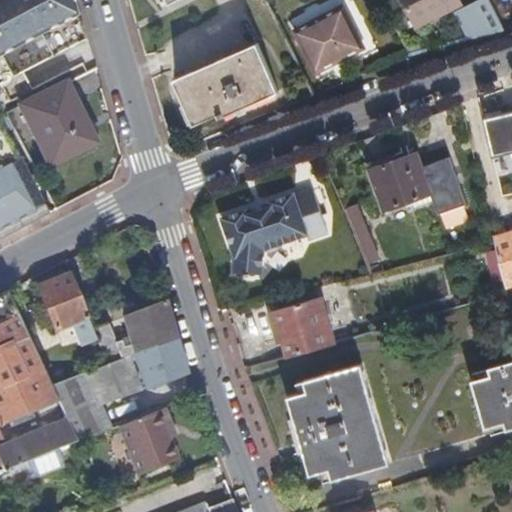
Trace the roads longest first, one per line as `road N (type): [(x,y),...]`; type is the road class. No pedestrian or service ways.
road 1 (residential): [(511,58),(158,189)]
road 2 (residential): [(158,189),(262,511)]
road 3 (residential): [(100,0),(158,189)]
road 4 (residential): [(158,189),(0,269)]
